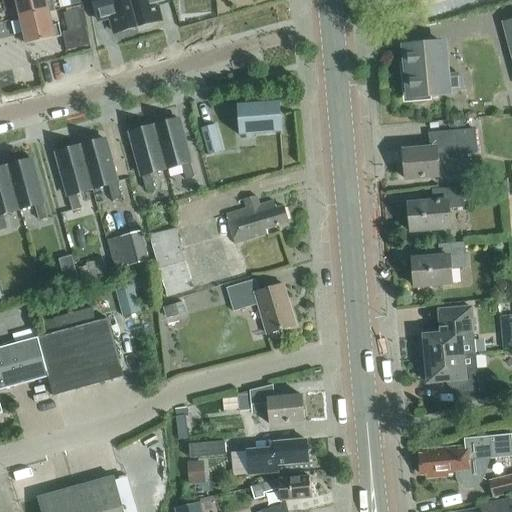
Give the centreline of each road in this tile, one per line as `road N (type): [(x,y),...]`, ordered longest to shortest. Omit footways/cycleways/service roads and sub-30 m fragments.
road 1 (secondary): [(374,511),(329,0)]
road 2 (residential): [(0,115),(261,43)]
